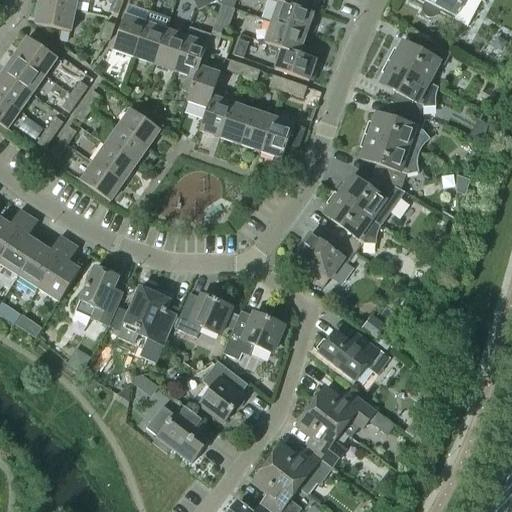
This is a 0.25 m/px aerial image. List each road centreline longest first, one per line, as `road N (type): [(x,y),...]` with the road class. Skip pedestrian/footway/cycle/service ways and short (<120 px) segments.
road 1 (residential): [(206,511),(276,418),(308,314),(249,264)]
road 2 (residential): [(249,264),(303,195),(377,0)]
road 3 (residential): [(249,264),(160,263),(115,248),(0,173)]
